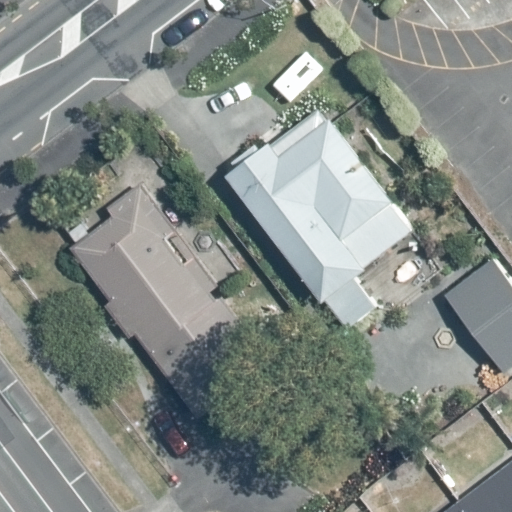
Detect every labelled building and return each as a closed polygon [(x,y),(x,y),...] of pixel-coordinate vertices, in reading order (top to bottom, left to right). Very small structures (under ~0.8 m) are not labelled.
[(274,144),(231,176),(324,300),(366,269),(345,240),(396,201),(334,119),(284,157),(274,144)] [(511,173),(490,191),(511,218),(511,173)] [(147,192),(72,247),(197,416),(272,361),(147,192)] [(511,357),(511,285),(492,259),(444,295),(498,368),(511,357)] [(376,308),(361,286),(330,306),(345,329),(376,308)] [(511,511),(511,458),(440,511),(511,511)]
